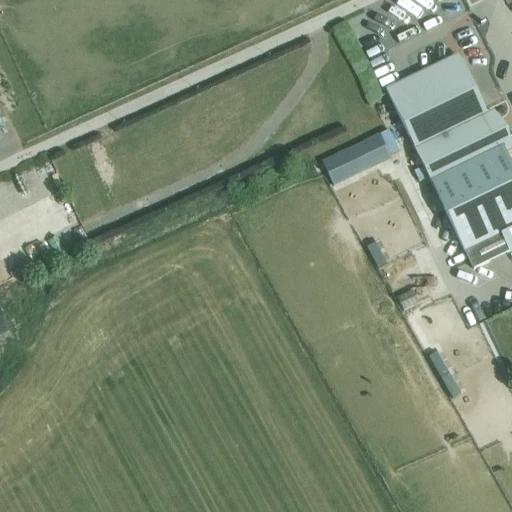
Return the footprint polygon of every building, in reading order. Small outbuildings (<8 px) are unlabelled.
[(511,251),(511,167),(457,55),(385,90),(409,139),(408,140),(438,200),(438,199),(473,270),(511,251)] [(384,181),(414,163),(403,143),(372,161),(384,181)] [(62,233),(74,256),(92,246),(81,223),(62,233)] [(401,312),(417,305),(412,293),(396,300),(401,312)] [(14,294),(0,298),(0,326),(22,319),(14,294)]
